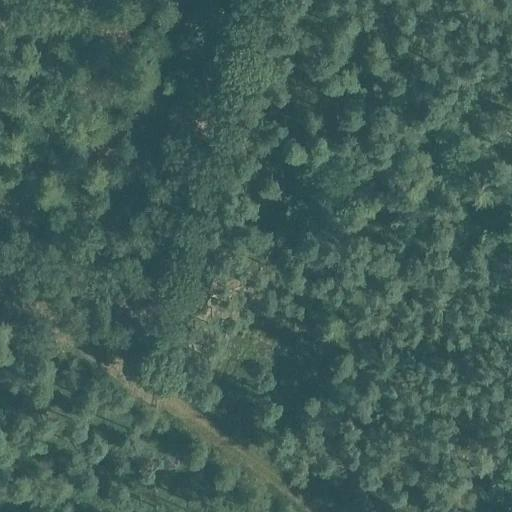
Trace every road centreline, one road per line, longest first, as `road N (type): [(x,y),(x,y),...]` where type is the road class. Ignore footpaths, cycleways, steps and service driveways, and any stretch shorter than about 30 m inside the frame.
road 1 (track): [(316,511),(144,373)]
road 2 (track): [(144,373),(0,268)]
